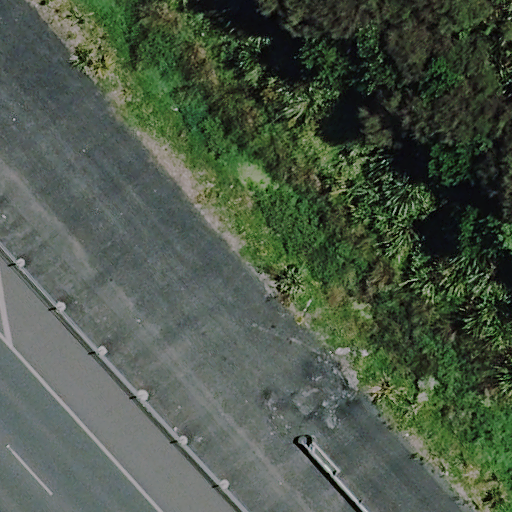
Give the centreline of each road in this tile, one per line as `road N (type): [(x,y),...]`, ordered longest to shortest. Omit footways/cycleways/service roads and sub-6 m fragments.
road 1 (track): [(417,511),(227,305),(47,153)]
road 2 (motorway): [(0,409),(90,511)]
